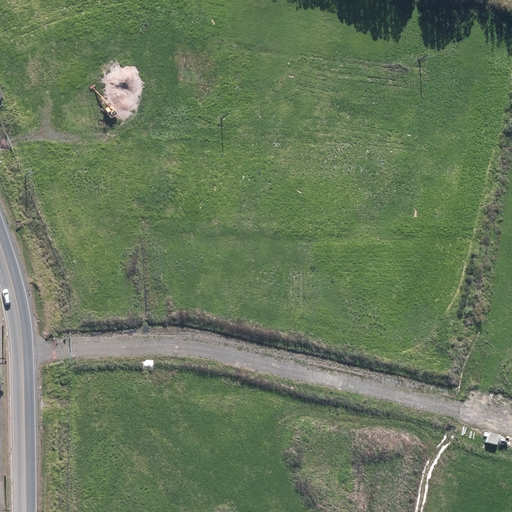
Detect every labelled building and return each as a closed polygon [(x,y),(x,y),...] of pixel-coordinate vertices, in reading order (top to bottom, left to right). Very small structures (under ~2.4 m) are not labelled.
[(133,75),(159,78),(164,36),(138,32),(133,75)] [(0,72),(0,73),(17,62),(7,45),(0,49),(0,72)] [(19,64),(32,94),(58,83),(45,53),(19,64)] [(68,101),(74,123),(133,106),(131,100),(135,99),(131,85),(128,86),(120,57),(91,65),(99,92),(68,101)] [(27,147),(26,157),(49,159),(50,149),(27,147)]
